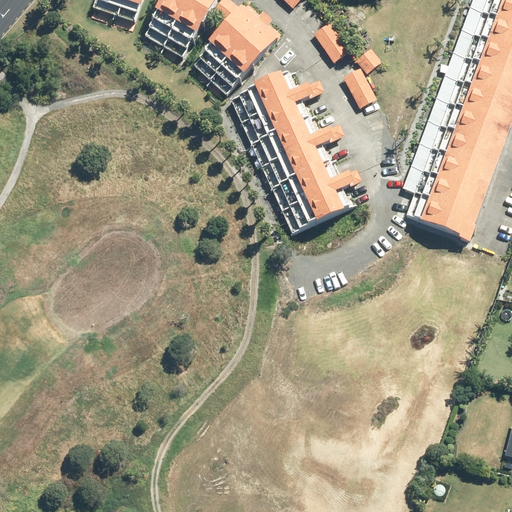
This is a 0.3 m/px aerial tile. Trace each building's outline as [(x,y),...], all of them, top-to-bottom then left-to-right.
[(95,0),(92,8),(134,21),(141,0),(95,0)] [(158,0),(154,10),(156,11),(151,19),(152,20),(148,28),(150,29),(144,36),(182,57),(217,0),(158,0)] [(225,22),(207,43),(209,45),(203,51),(204,52),(198,58),(200,59),(194,66),(226,94),(280,35),(270,26),(274,21),(264,11),(259,16),(245,3),(240,7),(230,0),(221,0),(212,12),(225,22)] [(283,0),(293,9),(302,0),(283,0)] [(415,194),(407,216),(459,236),(459,238),(471,244),(511,130),(511,0),(472,0),(402,189),(415,194)] [(315,35),(334,63),(350,53),(330,24),(315,35)] [(357,62),(367,75),(382,63),(371,50),(357,62)] [(343,77),(360,108),(376,100),(360,69),(343,77)] [(290,74),(231,101),(293,235),(352,208),(343,189),(362,181),(357,170),(339,179),(324,146),(345,136),(340,126),(319,136),(303,103),(325,93),(320,82),(298,92),(290,74)]
